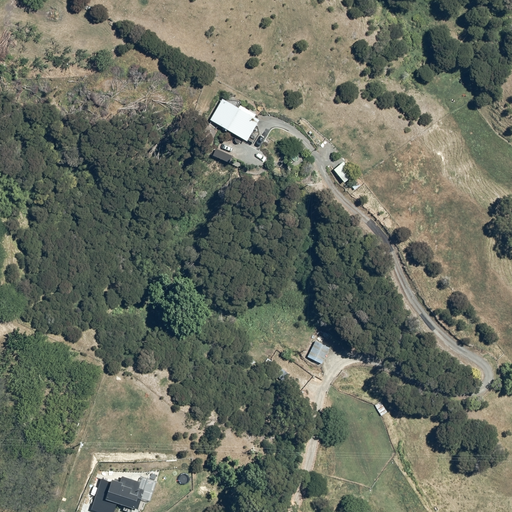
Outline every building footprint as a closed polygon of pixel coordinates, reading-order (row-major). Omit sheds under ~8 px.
[(210,121),(248,141),(255,144),(262,130),(256,126),(262,114),(224,94),(210,121)] [(232,158),(219,151),(215,159),(228,165),(232,158)] [(357,171),(346,158),(334,170),(345,182),(357,171)] [(334,343),(316,333),(303,355),(321,365),(334,343)] [(289,373),(279,366),(270,379),(281,386),(289,373)] [(123,477),(122,481),(113,478),(112,482),(101,478),(92,510),(98,511),(114,511),(116,508),(128,511),(135,511),(142,492),(138,491),(140,482),(123,477)]
